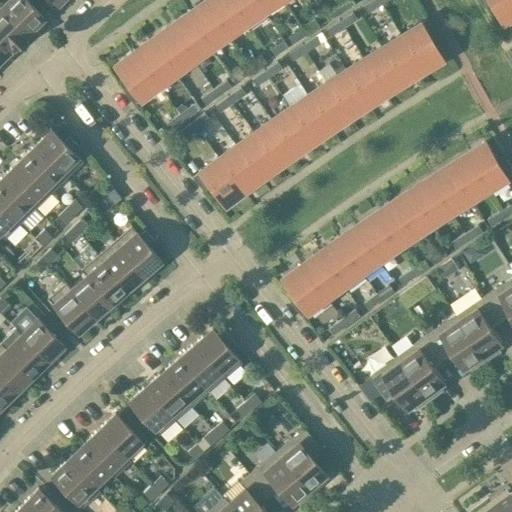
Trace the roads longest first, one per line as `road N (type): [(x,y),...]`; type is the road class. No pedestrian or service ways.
road 1 (residential): [(205,274),(382,501)]
road 2 (residential): [(411,478),(232,253)]
road 3 (residential): [(0,466),(136,329),(205,274)]
road 4 (residential): [(232,253),(69,45)]
road 5 (residential): [(41,70),(205,274)]
road 6 (residential): [(411,478),(511,405)]
